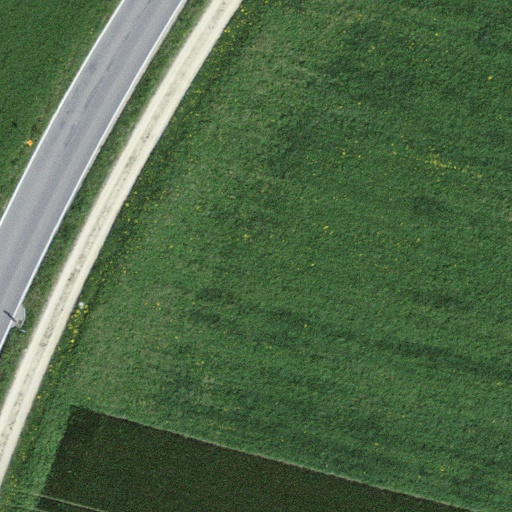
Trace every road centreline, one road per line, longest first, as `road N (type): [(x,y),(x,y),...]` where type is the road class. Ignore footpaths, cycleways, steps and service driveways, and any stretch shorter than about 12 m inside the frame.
road 1 (track): [(232,0),(132,161),(0,449)]
road 2 (tertiary): [(154,0),(0,283)]
